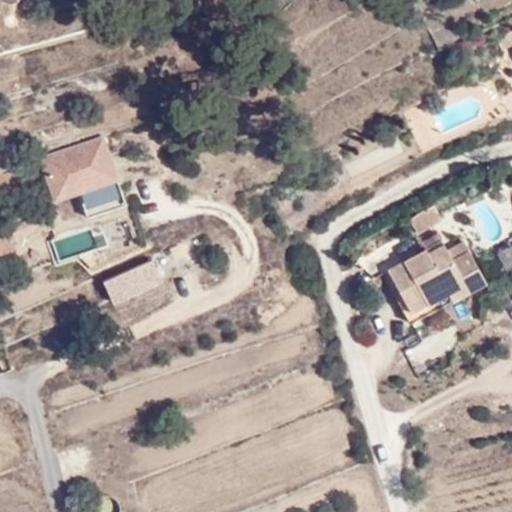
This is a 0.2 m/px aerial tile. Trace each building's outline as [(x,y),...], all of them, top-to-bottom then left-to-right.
[(36,155),(51,206),(79,198),(85,215),(121,204),(100,136),(36,155)] [(408,209),(415,223),(416,223),(439,212),(433,201),(432,198),(408,209)] [(382,256),(387,266),(384,268),(388,276),(384,279),(396,302),(401,311),(406,308),(411,318),(488,276),(465,235),(448,244),(435,219),(444,214),(436,200),(433,201),(439,212),(416,223),(423,236),(382,256)] [(3,222),(0,222),(0,250),(13,246),(3,222)] [(511,248),(493,253),(497,273),(511,269),(511,248)] [(100,283),(110,308),(164,286),(154,261),(100,283)] [(402,347),(410,366),(461,345),(453,326),(402,347)]
